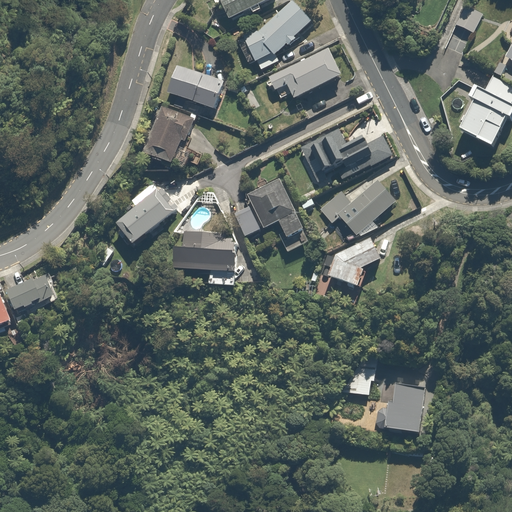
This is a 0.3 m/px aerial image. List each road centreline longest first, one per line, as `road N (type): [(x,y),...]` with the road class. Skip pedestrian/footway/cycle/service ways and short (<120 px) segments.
road 1 (residential): [(0,255),(54,222),(107,150),(162,0)]
road 2 (residential): [(511,188),(465,194),(429,175),(344,0)]
